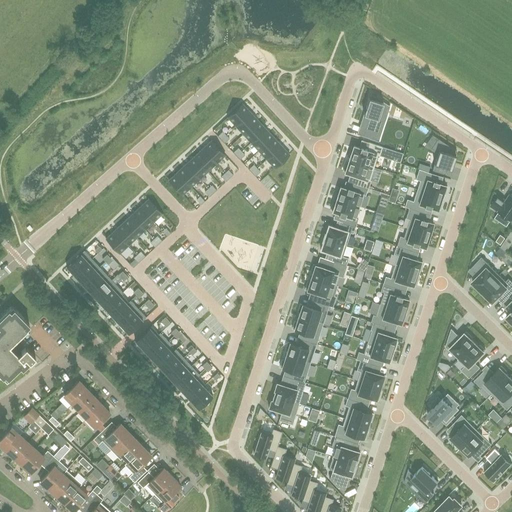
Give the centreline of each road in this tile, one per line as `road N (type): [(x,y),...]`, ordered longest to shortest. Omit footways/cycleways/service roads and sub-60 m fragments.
road 1 (unclassified): [(325,150),(249,80),(223,76),(15,257)]
road 2 (residential): [(291,511),(233,449),(233,439),(325,150)]
road 3 (residential): [(254,511),(15,257)]
road 4 (residential): [(0,406),(73,353),(193,476)]
road 5 (residential): [(325,150),(357,72),(480,150)]
road 6 (residential): [(438,276),(395,410)]
road 7 (residential): [(395,410),(495,505)]
road 8 (residential): [(480,150),(438,276)]
